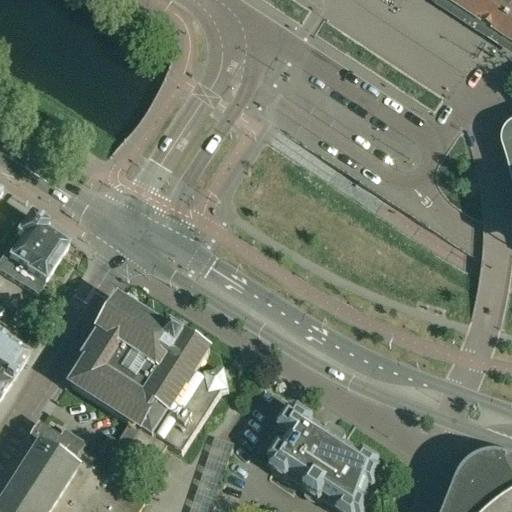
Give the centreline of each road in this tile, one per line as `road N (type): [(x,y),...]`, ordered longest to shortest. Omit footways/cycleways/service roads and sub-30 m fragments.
road 1 (tertiary): [(460,393),(365,356),(154,235)]
road 2 (tertiary): [(137,246),(255,326),(408,406)]
road 3 (unclassified): [(0,445),(116,257)]
road 4 (residential): [(268,96),(400,181),(427,171),(425,142)]
road 5 (tertiary): [(232,42),(213,85),(121,221)]
road 6 (tertiary): [(154,235),(250,84)]
road 7 (residential): [(460,393),(487,317),(498,221)]
road 8 (residential): [(425,142),(480,118),(498,221)]
road 9 (residential): [(425,142),(294,56)]
road 10 (tertiary): [(121,221),(0,152)]
